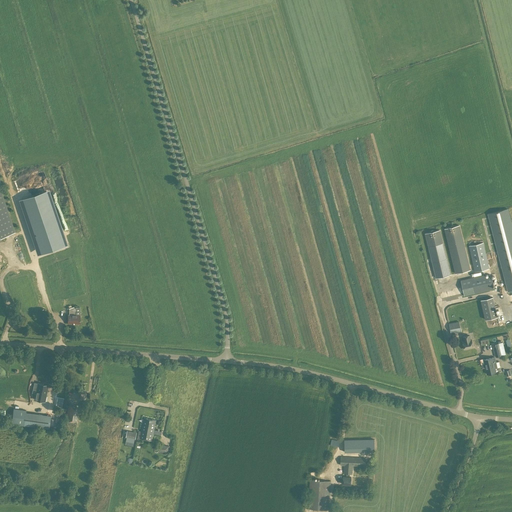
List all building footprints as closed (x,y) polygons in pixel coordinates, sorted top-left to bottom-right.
[(0,237),(15,232),(0,187),(0,237)] [(511,225),(508,209),(488,214),(508,291),(511,290),(511,225)] [(54,214),(30,222),(40,252),(63,244),(54,214)] [(470,269),(459,225),(445,229),(455,273),(456,273),(458,272),(468,270),(469,270),(470,269)] [(27,245),(32,243),(27,228),(21,230),(27,245)] [(439,230),(425,234),(436,277),(450,274),(439,230)] [(469,246),(475,271),(489,268),(483,243),(469,246)] [(461,280),(464,296),(494,288),(490,275),(485,276),(485,274),(461,280)] [(497,317),(493,297),(481,300),(485,320),(497,317)] [(79,323),(80,315),(68,314),(67,323),(79,323)] [(451,334),(461,332),(459,321),(449,323),(451,334)] [(464,341),(463,341),(464,349),(473,347),(471,339),(470,340),(469,335),(463,336),(464,341)] [(492,345),(495,357),(503,355),(502,351),(503,351),(502,345),(499,346),(498,343),(492,345)] [(496,372),(492,358),(484,360),(487,374),(496,372)] [(38,383),(35,383),(34,383),(33,387),(34,389),(36,389),(34,399),(44,401),(48,385),(38,383)] [(57,397),(56,406),(62,407),(64,398),(57,397)] [(69,402),(66,419),(77,421),(79,407),(72,406),(73,402),(69,402)] [(26,410),(14,408),(12,423),(36,427),(38,414),(26,412),(26,410)] [(143,423),(141,431),(139,431),(137,437),(152,440),(156,420),(147,418),(146,424),(143,423)] [(136,432),(127,431),(126,439),(135,441),(136,432)] [(338,447),(339,441),(331,439),(330,445),(338,447)] [(344,440),(344,452),(374,452),(374,440),(344,440)] [(168,446),(159,444),(158,451),(167,453),(168,446)] [(341,457),(340,465),(344,465),(344,473),(352,474),(353,466),(365,466),(366,458),(341,457)] [(350,484),(351,477),(343,476),(343,484),(350,484)] [(310,480),(308,509),(329,510),(331,481),(310,480)]
